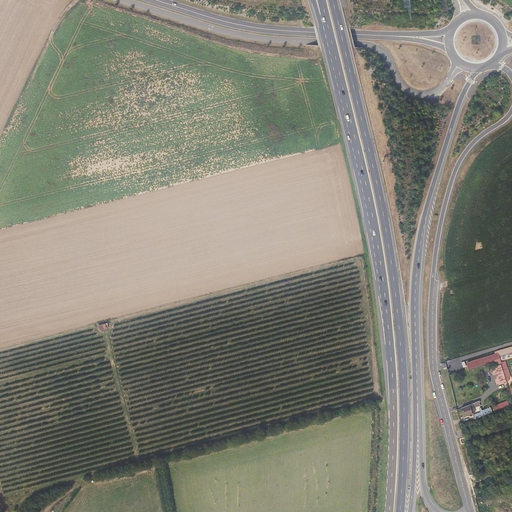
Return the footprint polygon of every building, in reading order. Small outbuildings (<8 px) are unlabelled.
[(511,346),(465,360),(468,370),(490,363),(496,385),(509,381),(508,377),(510,376),(506,360),(502,361),(501,360),(511,356),(511,346)] [(471,410),(475,409),(474,406),(481,404),(480,400),(471,403),(461,407),(464,415),(472,413),(471,410)] [(492,405),(494,413),(510,408),(507,400),(492,405)] [(484,416),(483,411),(473,414),(475,419),(484,416)] [(74,506),(78,509),(82,503),(78,500),(74,506)]
